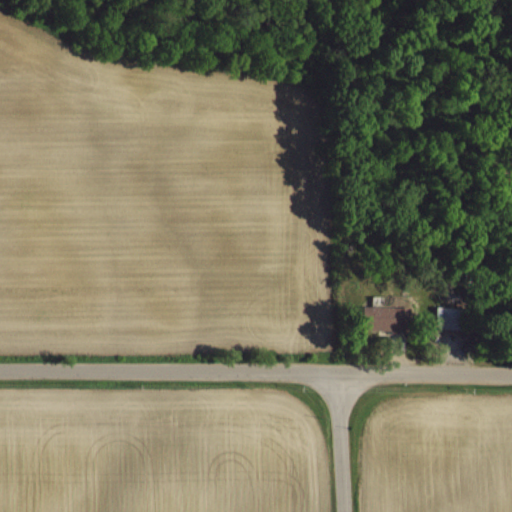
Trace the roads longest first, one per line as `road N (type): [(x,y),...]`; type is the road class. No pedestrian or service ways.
road 1 (residential): [(0,370),(511,377)]
road 2 (residential): [(336,374),(342,511)]
